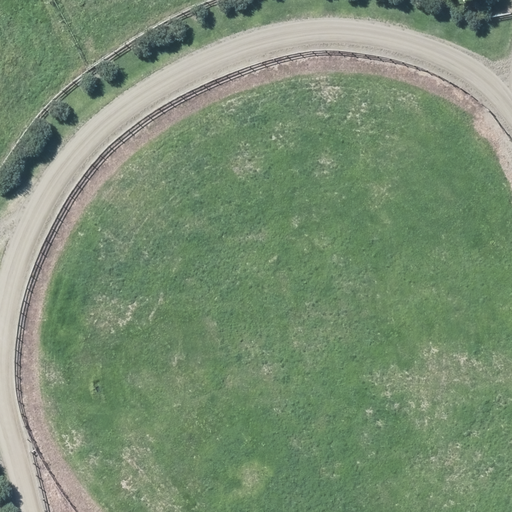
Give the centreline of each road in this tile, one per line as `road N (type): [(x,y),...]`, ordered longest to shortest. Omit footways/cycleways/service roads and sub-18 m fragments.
road 1 (track): [(0,229),(112,142),(270,49),(369,41),(493,85),(511,101)]
road 2 (track): [(29,511),(0,389)]
